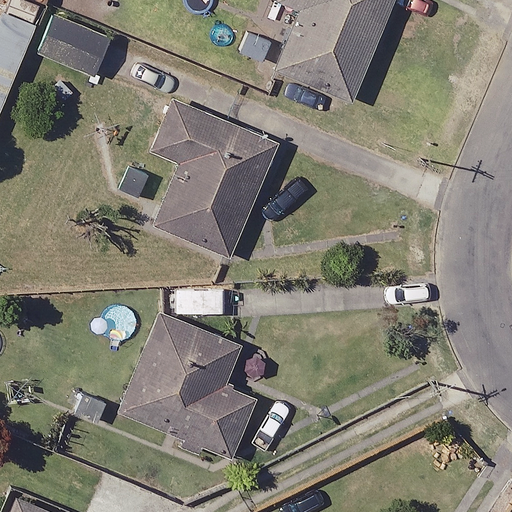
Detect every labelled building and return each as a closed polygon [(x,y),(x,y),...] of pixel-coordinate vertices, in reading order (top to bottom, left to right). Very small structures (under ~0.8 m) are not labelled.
[(386,0),(283,0),(296,5),(272,64),(347,95),(386,0)] [(0,92),(34,17),(0,1),(0,92)] [(104,36),(45,13),(32,46),(91,69),(104,36)] [(272,136),(170,95),(150,146),(177,157),(151,220),(226,251),(272,136)] [(235,340),(156,309),(117,407),(228,451),(250,394),(219,382),(235,340)] [(0,511),(71,511),(9,489),(0,511)]
